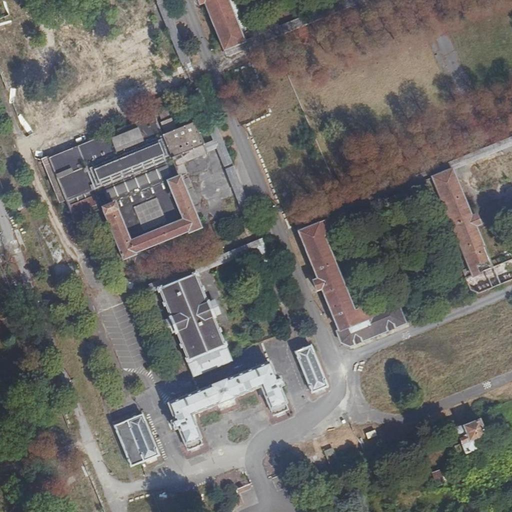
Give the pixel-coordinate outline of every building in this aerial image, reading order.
[(145,6),(156,2),(155,0),(109,0),(122,33),(151,23),(145,6)] [(197,0),(199,4),(204,2),(223,52),(244,43),(226,0),(197,0)] [(244,43),(223,52),(226,60),(372,0),(350,0),(322,11),(279,29),(249,41),(244,43)] [(247,36),(232,0),(226,0),(244,43),(249,41),(247,36)] [(0,23),(0,52),(9,80),(39,70),(21,17),(0,23)] [(29,122),(173,77),(165,52),(105,71),(88,20),(58,30),(76,87),(23,104),(29,122)] [(254,242),(256,248),(265,244),(261,234),(200,87),(192,90),(212,140),(216,148),(252,238),(254,242)] [(162,96),(153,99),(161,120),(170,116),(162,96)] [(194,122),(175,129),(161,134),(157,124),(154,116),(48,159),(61,192),(65,201),(94,189),(97,196),(101,207),(122,259),(134,255),(134,252),(188,230),(189,233),(201,228),(191,206),(171,158),(178,155),(190,150),(204,145),(204,143),(194,122)] [(161,134),(175,129),(170,116),(161,120),(159,121),(160,123),(157,124),(161,134)] [(51,128),(49,121),(33,127),(35,134),(51,128)] [(511,135),(294,224),(298,231),(317,223),(323,220),(424,180),(431,177),(451,169),(511,144),(511,135)] [(212,140),(204,143),(204,145),(190,150),(193,159),(207,153),(216,148),(212,140)] [(190,150),(178,155),(181,163),(183,163),(193,159),(190,150)] [(511,151),(471,167),(479,188),(511,175),(511,151)] [(215,154),(209,156),(214,170),(220,168),(215,154)] [(181,163),(178,155),(171,158),(191,206),(198,203),(183,163),(181,163)] [(61,192),(48,159),(47,156),(38,159),(53,195),(61,192)] [(470,217),(451,169),(431,177),(467,269),(461,271),(452,275),(454,282),(464,279),(468,289),(477,293),(511,278),(511,257),(490,267),(473,225),(478,223),(474,215),(470,217)] [(65,201),(68,208),(97,196),(94,189),(65,201)] [(72,219),(101,207),(97,196),(68,208),(72,219)] [(354,314),(360,312),(323,220),(317,223),(354,314)] [(317,223),(298,231),(316,279),(312,281),(315,289),(320,288),(337,329),(335,331),(340,342),(348,345),(403,323),(395,302),(371,311),(370,308),(360,312),(354,314),(317,223)] [(157,287),(195,272),(256,248),(254,242),(149,285),(151,290),(157,287)] [(265,244),(256,248),(264,266),(272,263),(265,244)] [(207,301),(195,272),(157,287),(169,317),(175,331),(194,376),(231,360),(213,316),(207,301)] [(214,299),(207,301),(213,316),(220,314),(214,299)] [(169,317),(162,320),(168,335),(175,331),(169,317)] [(327,386),(311,345),(294,352),(312,392),(327,386)] [(276,378),(270,362),(167,403),(174,419),(171,421),(174,429),(178,428),(184,444),(186,444),(189,449),(201,444),(199,438),(200,437),(191,414),(218,403),(219,405),(234,399),(232,397),(259,386),(269,409),(271,408),(274,414),(287,409),(285,402),(286,402),(279,386),(282,384),(280,377),(276,378)] [(159,454),(142,414),(113,425),(130,466),(159,454)] [(485,444),(484,443),(481,434),(484,433),(479,420),(465,426),(464,425),(456,429),(461,442),(454,445),(457,454),(485,444)] [(202,433),(213,429),(211,424),(200,428),(202,433)] [(481,434),(484,443),(491,440),(487,431),(484,433),(481,434)] [(302,448),(296,450),(300,457),(292,460),(293,463),(289,464),(291,470),(309,463),(302,448)] [(338,464),(331,449),(325,451),(331,467),(338,464)] [(300,457),(296,450),(274,458),(275,463),(272,464),(276,475),(291,470),(289,464),(293,463),(292,460),(300,457)] [(447,467),(431,472),(432,475),(427,476),(429,481),(434,480),(436,486),(452,481),(447,467)] [(0,511),(22,511),(30,497),(0,480),(0,511)]
